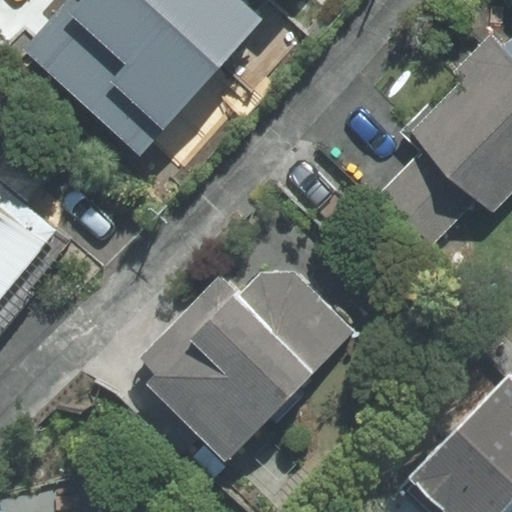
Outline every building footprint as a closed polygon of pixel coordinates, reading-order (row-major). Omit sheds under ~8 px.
[(240,0),(65,0),(21,49),(139,154),(262,19),(240,0)] [(455,85),(400,141),(414,155),(371,198),(426,251),(466,210),(482,225),(511,194),(511,39),(501,46),(496,52),(485,41),(448,78),(455,85)] [(0,162),(0,190),(22,209),(48,178),(13,148),(0,162)] [(0,190),(0,291),(51,234),(22,209),(0,190)] [(135,394),(212,469),(345,334),(287,276),(251,278),(231,298),(212,280),(128,365),(146,383),(135,394)] [(511,362),(498,378),(511,390),(511,362)] [(511,390),(498,378),(490,371),(388,485),(418,511),(488,511),(511,485),(511,390)] [(511,511),(511,485),(488,511),(511,511)]
